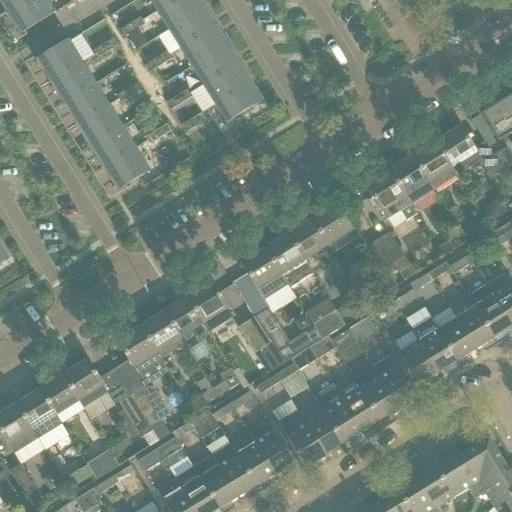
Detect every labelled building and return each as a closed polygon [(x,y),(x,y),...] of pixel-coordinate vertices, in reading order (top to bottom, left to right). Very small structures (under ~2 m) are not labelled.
[(0,0),(0,3),(6,12),(5,13),(5,14),(6,13),(27,0),(0,0)] [(47,0),(27,0),(6,13),(8,17),(19,34),(18,35),(19,36),(24,32),(52,15),(55,13),(47,0)] [(148,0),(152,6),(156,13),(175,0),(148,0)] [(175,0),(156,13),(167,31),(203,9),(197,0),(175,0)] [(167,31),(157,38),(166,53),(169,56),(179,50),(214,28),(209,20),(210,19),(210,18),(209,19),(203,10),(203,9),(167,31)] [(139,19),(130,25),(134,32),(144,26),(139,19)] [(130,25),(120,31),(125,38),(134,32),(130,25)] [(214,28),(179,50),(191,68),(226,46),(220,37),(221,36),(220,35),(219,36),(214,28)] [(389,30),(367,35),(371,50),(393,44),(389,30)] [(113,39),(103,46),(108,53),(118,47),(113,39)] [(41,59),(35,62),(36,63),(37,62),(48,80),(50,83),(81,64),(73,51),(67,42),(41,59)] [(103,46),(94,52),(98,59),(108,53),(103,46)] [(226,46),(191,68),(202,87),(237,65),(232,57),(233,56),(233,55),(232,55),(228,50),(226,46)] [(166,53),(157,59),(161,66),(171,60),(166,53)] [(157,59),(147,65),(152,72),(161,66),(157,59)] [(50,83),(49,84),(49,85),(50,84),(59,98),(63,104),(94,85),(81,64),(50,83)] [(237,65),(202,87),(214,105),(249,84),(243,74),(244,73),(243,72),(242,72),(239,68),(237,65)] [(249,84),(214,105),(225,124),(240,115),(261,102),(260,102),(254,92),(255,91),(255,90),(253,91),(251,86),(249,84)] [(63,104),(62,105),(63,106),(64,105),(71,117),(76,126),(75,126),(76,127),(77,127),(108,107),(94,85),(63,104)] [(135,85),(126,91),(130,98),(140,92),(135,85)] [(126,91),(116,97),(121,104),(130,98),(126,91)] [(187,91),(177,97),(182,104),(191,98),(187,91)] [(511,95),(480,115),(497,142),(511,133),(511,95)] [(177,97),(167,103),(172,110),(182,104),(177,97)] [(108,107),(77,127),(83,136),(90,147),(89,148),(89,149),(90,148),(122,129),(108,107)] [(484,143),(488,149),(495,144),(478,117),(470,122),(484,143)] [(192,120),(182,126),(186,133),(196,127),(192,120)] [(166,125),(157,131),(161,138),(171,132),(166,125)] [(436,143),(457,177),(480,162),(488,174),(499,167),(488,149),(484,143),(473,150),(459,128),(459,129),(459,130),(437,144),(436,143)] [(122,129),(90,148),(94,154),(103,168),(102,169),(103,170),(104,170),(135,150),(122,129)] [(157,131),(147,137),(151,144),(161,138),(157,131)] [(413,157),(412,158),(433,191),(457,177),(436,143),(435,143),(436,144),(414,158),(413,157)] [(499,153),(508,169),(511,166),(511,157),(506,148),(499,153)] [(135,150),(104,170),(106,173),(117,190),(116,191),(116,192),(147,173),(149,172),(135,150)] [(389,172),(410,206),(433,191),(412,158),(413,159),(390,173),(389,172)] [(410,206),(389,172),(389,174),(367,188),(366,186),(365,187),(386,220),(400,212),(406,222),(416,215),(410,206)] [(493,203),(479,212),(488,225),(502,216),(493,203)] [(312,220),(312,221),(327,246),(332,254),(332,253),(332,252),(354,238),(355,239),(356,239),(335,206),(335,207),(313,221),(312,220)] [(289,235),(288,235),(304,261),(327,246),(312,221),(311,221),(312,222),(289,236),(289,235)] [(511,228),(509,223),(493,233),(501,246),(511,239),(511,228)] [(389,233),(377,240),(392,264),(403,257),(389,233)] [(437,248),(443,258),(466,244),(460,234),(437,248)] [(266,249),(265,250),(287,285),(290,289),(313,274),(304,261),(288,235),(288,236),(266,250),(266,249)] [(392,264),(377,240),(366,247),(381,271),(392,264)] [(287,285),(265,250),(265,251),(243,265),(242,264),(241,264),(248,275),(257,290),(263,300),(287,285)] [(478,250),(467,257),(471,264),(472,264),(482,258),(478,250)] [(457,264),(449,268),(450,271),(453,275),(471,264),(467,257),(457,264)] [(428,274),(433,282),(450,271),(449,268),(446,263),(428,274)] [(410,265),(398,273),(403,282),(416,274),(410,265)] [(428,274),(418,281),(423,288),(433,282),(428,274)] [(504,274),(485,286),(511,328),(511,327),(511,285),(511,284),(504,274)] [(247,276),(232,284),(253,318),(254,318),(264,311),(268,309),(269,309),(263,300),(257,290),(248,275),(247,276)] [(188,298),(187,298),(209,332),(233,317),(211,283),(211,284),(211,285),(189,299),(188,298)] [(485,286),(467,297),(493,339),(511,328),(485,286)] [(403,296),(394,302),(398,310),(408,304),(403,296)] [(464,313),(455,319),(475,351),(493,339),(473,308),(467,297),(461,301),(464,313)] [(164,314),(163,315),(181,344),(182,345),(183,347),(187,352),(201,344),(198,339),(207,333),(209,332),(187,298),(188,299),(165,313),(165,312),(164,313),(164,314)] [(352,302),(335,312),(341,321),(357,310),(352,302)] [(394,302),(375,314),(379,322),(398,310),(394,302)] [(264,311),(254,318),(271,345),(277,353),(290,345),(289,343),(268,309),(264,311)] [(423,309),(405,320),(412,331),(438,373),(456,362),(430,320),(423,309)] [(449,309),(430,320),(456,362),(475,351),(455,319),(449,309)] [(335,312),(312,326),(313,328),(321,340),(322,339),(327,336),(344,326),(341,321),(335,312)] [(142,327),(141,327),(158,355),(160,358),(161,360),(172,353),(183,347),(182,345),(181,344),(163,315),(142,328),(142,327)] [(305,316),(294,323),(301,333),(311,326),(305,316)] [(243,325),(237,328),(254,355),(271,345),(254,318),(253,318),(243,325)] [(368,319),(349,331),(358,346),(377,334),(368,319)] [(129,361),(114,371),(150,428),(160,421),(170,416),(153,388),(140,389),(138,376),(138,375),(138,374),(140,374),(161,361),(161,360),(160,358),(158,355),(141,327),(141,328),(141,329),(119,343),(118,342),(117,342),(128,359),(129,361)] [(290,345),(277,353),(284,364),(291,360),(300,354),(309,349),(323,340),(322,339),(321,340),(313,328),(289,343),(290,345)] [(438,373),(411,331),(411,332),(394,343),(393,342),(392,343),(419,385),(438,373)] [(335,349),(339,355),(356,344),(349,332),(331,342),(335,349)] [(323,340),(309,349),(316,361),(335,349),(331,342),(328,337),(323,340)] [(300,354),(291,360),(294,364),(299,371),(307,366),(300,354)] [(389,372),(378,378),(399,412),(418,400),(415,395),(391,356),(382,361),(389,372)] [(87,363),(64,377),(79,402),(84,409),(107,395),(114,406),(118,403),(133,427),(141,439),(142,438),(152,432),(150,428),(114,371),(99,380),(98,378),(87,361),(86,362),(87,363)] [(293,366),(275,376),(280,384),(297,373),(293,366)] [(371,367),(353,379),(379,421),(391,414),(392,416),(399,412),(378,378),(371,367)] [(223,383),(212,389),(218,398),(239,384),(231,370),(219,377),(223,383)] [(40,390),(40,391),(61,425),(62,425),(56,416),(79,402),(64,377),(63,376),(64,377),(41,392),(40,390)] [(275,376),(256,388),(261,396),(280,384),(275,376)] [(204,379),(195,384),(200,392),(209,387),(204,379)] [(353,379),(335,390),(361,433),(379,421),(353,379)] [(314,399),(323,413),(343,444),(361,433),(335,390),(333,388),(314,399)] [(244,389),(226,400),(234,411),(242,406),(245,410),(254,404),(251,400),(245,390),(244,389)] [(218,399),(213,390),(200,397),(205,406),(218,399)] [(17,405),(38,440),(61,425),(40,391),(39,391),(40,392),(18,406),(17,405)] [(107,395),(84,409),(85,411),(91,420),(114,406),(107,395)] [(234,411),(226,400),(209,411),(216,422),(234,411)] [(85,411),(84,409),(79,402),(56,416),(62,425),(85,411)] [(38,440),(17,405),(16,406),(17,407),(0,417),(0,431),(14,455),(15,454),(14,452),(37,439),(38,440)] [(190,422),(202,440),(219,429),(207,411),(190,422)] [(326,458),(305,424),(298,413),(279,425),(304,465),(306,469),(326,458)] [(323,413),(305,424),(326,458),(332,453),(331,451),(343,444),(323,413)] [(150,428),(158,441),(169,434),(160,421),(150,428)] [(248,434),(254,444),(274,476),(293,464),(267,422),(248,434)] [(172,434),(181,447),(187,443),(183,437),(193,432),(188,424),(172,434)] [(69,437),(61,425),(38,440),(46,452),(69,437)] [(152,432),(142,438),(148,448),(158,442),(152,432)] [(22,467),(46,452),(38,440),(37,439),(14,452),(15,454),(14,455),(22,467)] [(463,461),(458,464),(466,475),(499,455),(489,439),(460,456),(463,461)] [(174,440),(156,451),(160,457),(163,461),(181,450),(174,440)] [(238,440),(230,445),(256,487),(274,476),(254,444),(245,450),(238,440)] [(230,445),(211,457),(237,498),(256,487),(230,445)] [(156,451),(137,463),(144,473),(163,461),(160,457),(156,451)] [(452,455),(434,466),(452,496),(454,498),(467,491),(470,496),(476,492),(466,475),(458,464),(457,464),(452,455)] [(499,455),(466,475),(476,492),(505,474),(501,469),(503,468),(506,466),(499,455)] [(211,457),(193,468),(219,510),(237,498),(211,457)] [(98,458),(87,465),(92,475),(104,468),(98,458)] [(19,465),(8,473),(35,511),(46,504),(19,465)] [(92,475),(87,465),(67,478),(72,487),(92,475)] [(427,473),(417,480),(434,507),(435,510),(454,498),(452,496),(434,466),(426,471),(427,473)] [(129,467),(110,478),(115,485),(133,474),(129,467)] [(193,468),(175,479),(195,511),(215,511),(219,510),(193,468)] [(476,492),(470,496),(473,500),(483,494),(492,508),(493,507),(511,495),(511,469),(509,472),(505,474),(476,492)] [(51,473),(39,482),(48,494),(60,485),(51,473)] [(110,478),(100,485),(104,492),(115,485),(110,478)] [(195,511),(175,479),(155,491),(168,511),(195,511)] [(417,480),(398,492),(410,511),(432,511),(435,510),(434,507),(417,480)] [(8,482),(0,487),(0,489),(7,500),(16,494),(8,482)] [(75,501),(81,511),(87,511),(95,507),(100,504),(92,491),(75,501)] [(410,511),(398,492),(379,503),(384,511),(410,511)] [(16,494),(7,500),(15,511),(24,506),(16,494)] [(511,511),(511,495),(493,507),(492,508),(494,511),(511,511)] [(74,501),(64,508),(66,511),(71,511),(78,508),(74,501)] [(366,509),(360,511),(384,511),(379,503),(367,510),(366,509)]
